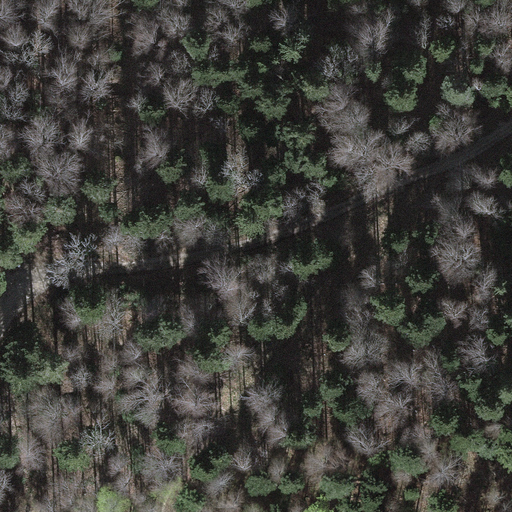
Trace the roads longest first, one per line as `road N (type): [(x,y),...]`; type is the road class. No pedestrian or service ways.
road 1 (track): [(0,332),(34,285),(75,266),(201,253),(429,173),(511,127)]
road 2 (track): [(180,496),(250,380),(429,173)]
